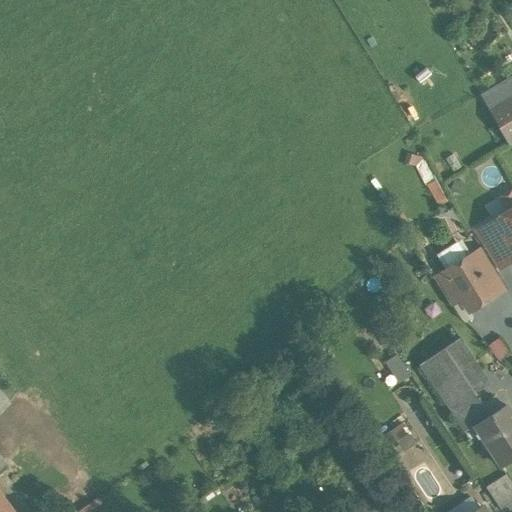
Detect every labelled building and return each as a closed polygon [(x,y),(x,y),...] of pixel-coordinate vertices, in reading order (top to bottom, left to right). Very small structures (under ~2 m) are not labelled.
[(511,75),(480,95),(490,112),(511,98),(511,75)] [(511,98),(490,112),(498,125),(497,125),(508,144),(511,141),(511,98)] [(511,208),(478,230),(500,266),(511,259),(511,208)] [(460,240),(443,249),(448,258),(465,250),(460,240)] [(482,248),(469,255),(486,283),(487,283),(499,275),(482,248)] [(486,283),(469,255),(445,271),(451,281),(462,298),(469,310),(494,295),(487,283),(486,283)] [(451,281),(439,288),(450,305),(462,298),(451,281)] [(474,361),(459,337),(419,364),(452,414),(478,397),(474,361)] [(487,344),(496,357),(507,349),(498,337),(487,344)] [(0,411),(10,401),(0,390),(0,411)] [(478,397),(452,414),(457,421),(483,404),(478,397)] [(483,404),(457,421),(464,432),(474,425),(501,407),(494,397),(483,404)] [(501,407),(474,425),(500,465),(511,457),(511,415),(505,405),(501,407)] [(511,479),(507,473),(485,487),(500,509),(511,500),(511,479)] [(9,511),(0,498),(0,511),(9,511)]
